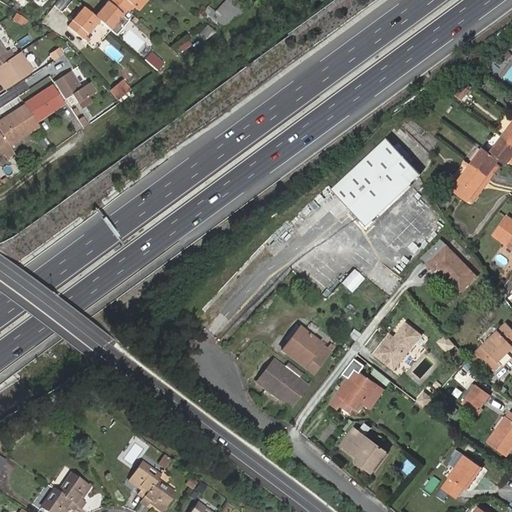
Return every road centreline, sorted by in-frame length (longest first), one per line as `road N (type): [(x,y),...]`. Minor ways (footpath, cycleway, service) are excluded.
road 1 (motorway): [(0,354),(483,0)]
road 2 (motorway): [(432,0),(0,315)]
road 3 (tertiary): [(101,347),(321,511)]
road 4 (residential): [(374,511),(199,366)]
road 5 (tertiary): [(101,347),(0,270)]
